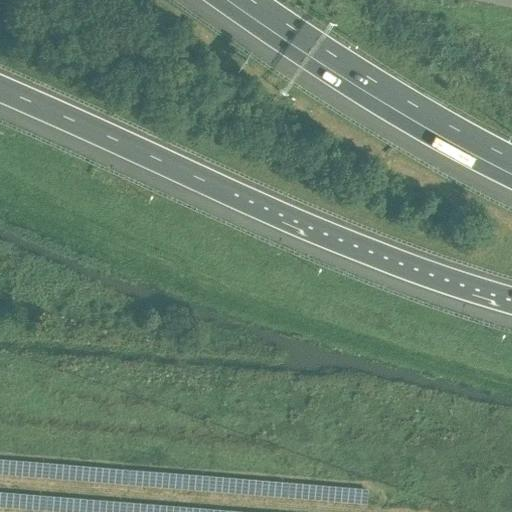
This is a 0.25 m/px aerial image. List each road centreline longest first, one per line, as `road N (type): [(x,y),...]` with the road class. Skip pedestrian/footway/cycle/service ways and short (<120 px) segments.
road 1 (motorway): [(0,88),(325,234),(511,301)]
road 2 (motorway): [(252,0),(511,161)]
